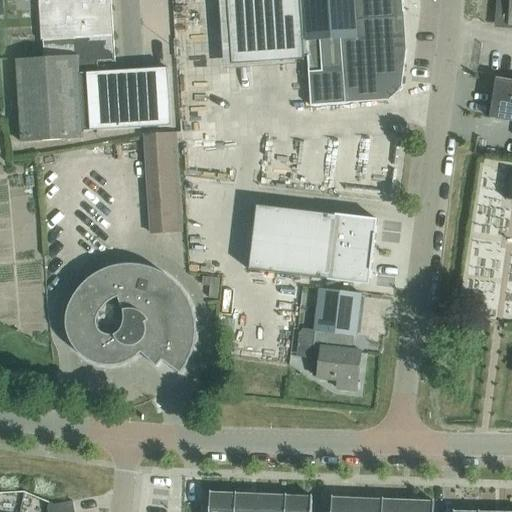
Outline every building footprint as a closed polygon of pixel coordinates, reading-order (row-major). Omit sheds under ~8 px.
[(43,58),(15,60),(19,126),(20,142),(82,138),(82,132),(170,127),(167,72),(97,76),(96,66),(114,65),(114,61),(112,36),(109,0),(37,0),(40,40),(42,40),(43,58)] [(225,0),(230,65),(295,61),(304,60),(304,56),(307,56),(310,106),(385,102),(405,82),(406,61),(401,0),(225,0)] [(511,0),(497,0),(496,24),(511,25),(511,0)] [(178,122),(217,120),(214,70),(176,72),(178,122)] [(511,80),(495,78),(488,118),(511,121),(511,80)] [(174,133),(143,136),(150,234),(181,232),(174,133)] [(192,143),(193,177),(247,175),(245,141),(192,143)] [(226,192),(225,199),(204,199),(204,236),(226,236),(227,192),(226,192)] [(255,205),(247,270),(368,285),(376,220),(255,205)] [(194,326),(194,319),(193,314),(191,308),(189,303),(186,298),(183,293),(180,288),(176,284),(172,280),(167,277),(163,273),(158,271),(152,268),(147,267),(141,265),(136,265),(130,264),(124,264),(119,265),(113,266),(108,268),(103,270),(98,272),(93,275),(88,278),(84,282),(81,285),(78,289),(75,293),(72,297),(70,301),(68,306),(67,310),(66,315),(65,320),(65,325),(65,329),(66,332),(67,336),(68,340),(70,343),(72,346),(74,350),(77,352),(80,355),(83,358),(86,360),(89,361),(93,363),(96,364),(100,365),(103,366),(107,366),(111,366),(114,366),(118,365),(121,364),(125,363),(128,361),(131,359),(134,357),(137,355),(140,352),(156,367),(161,361),(178,373),(177,374),(178,375),(183,369),(186,363),(189,357),(191,351),(193,345),(194,339),(194,332),(194,326)] [(312,346),(320,347),(319,359),(311,358),(310,372),(317,373),(316,379),(337,382),(336,389),(356,391),(360,351),(347,350),(349,335),(354,336),(360,294),(318,289),(313,331),(314,331),(312,346)] [(258,336),(258,352),(269,352),(269,336),(258,336)] [(207,511),(233,511),(234,494),(208,493),(207,511)] [(233,511),(258,511),(260,495),(234,494),(233,511)] [(284,511),(285,497),(260,495),(258,511),(284,511)] [(310,511),(311,498),(285,497),(284,511),(310,511)] [(330,499),(329,511),(355,511),(356,500),(330,499)] [(381,511),(382,501),(356,500),(355,511),(381,511)] [(73,511),(71,501),(54,505),(49,503),(46,508),(46,511),(73,511)] [(382,501),(381,511),(406,511),(407,502),(382,501)] [(432,511),(433,503),(407,502),(406,511),(432,511)]
